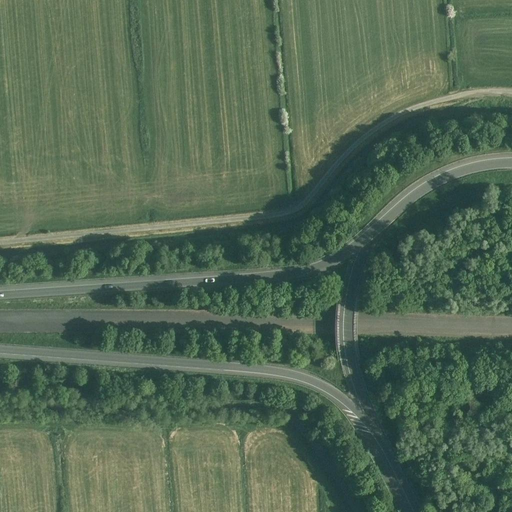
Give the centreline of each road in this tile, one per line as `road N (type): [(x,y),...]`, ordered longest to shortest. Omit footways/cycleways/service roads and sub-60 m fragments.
road 1 (track): [(0,242),(287,213),(378,126),(407,110),(511,91)]
road 2 (primary): [(511,162),(455,172),(425,187),(348,250),(295,272),(0,295)]
road 3 (primary): [(0,349),(308,378),(345,400),(377,435),(418,511)]
